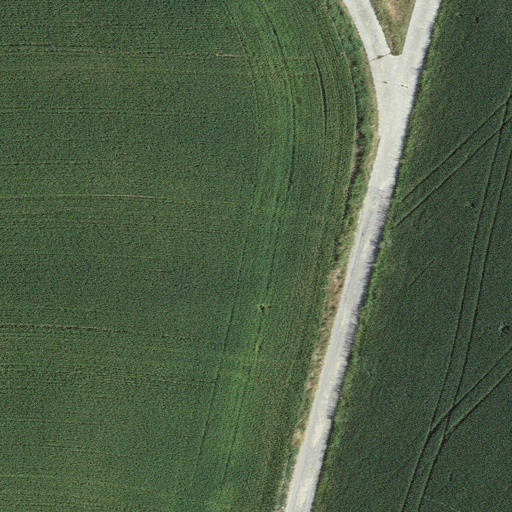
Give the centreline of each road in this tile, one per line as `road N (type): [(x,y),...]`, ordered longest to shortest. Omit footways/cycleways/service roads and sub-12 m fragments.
road 1 (track): [(360,0),(398,115),(300,511)]
road 2 (track): [(398,115),(434,0)]
